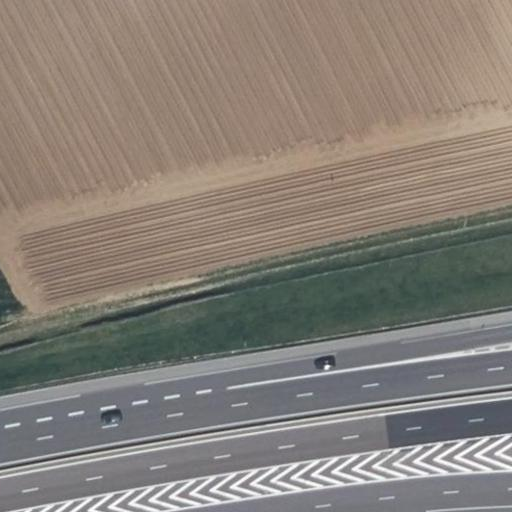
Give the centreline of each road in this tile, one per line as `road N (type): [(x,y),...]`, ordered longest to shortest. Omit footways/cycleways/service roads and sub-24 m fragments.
road 1 (track): [(0,333),(511,211)]
road 2 (motorway): [(0,496),(511,417)]
road 3 (motorway): [(511,333),(282,371),(248,402)]
road 4 (motorway): [(511,368),(248,402)]
road 5 (motorway): [(248,402),(0,445)]
road 6 (motorway): [(296,511),(511,489)]
